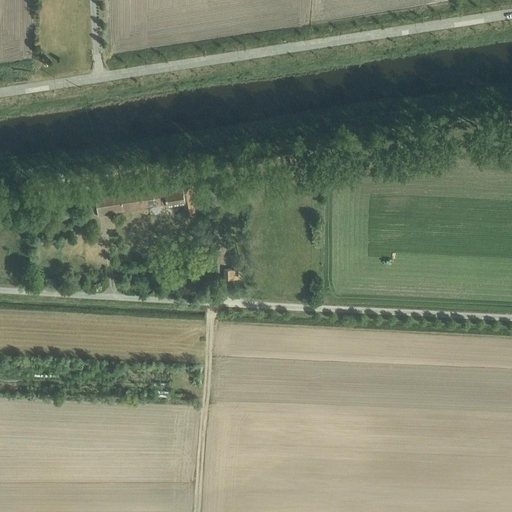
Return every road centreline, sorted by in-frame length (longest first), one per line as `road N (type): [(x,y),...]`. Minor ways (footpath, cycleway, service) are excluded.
road 1 (unclassified): [(511,11),(0,90)]
road 2 (unclassified): [(511,318),(0,291)]
